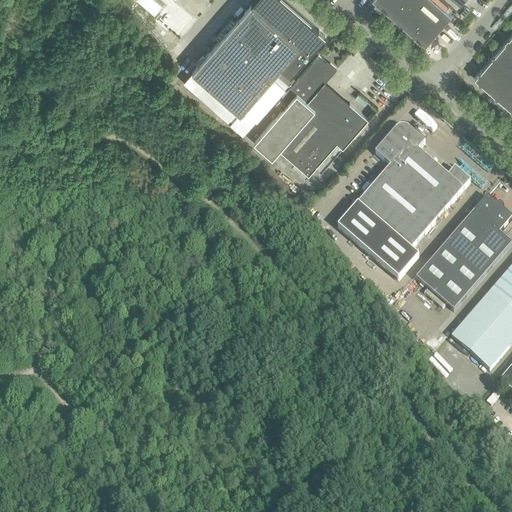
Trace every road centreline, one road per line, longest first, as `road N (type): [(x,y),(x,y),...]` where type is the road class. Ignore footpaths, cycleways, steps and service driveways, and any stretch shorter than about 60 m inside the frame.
road 1 (track): [(495,511),(350,337),(219,209),(115,136),(76,148),(43,309),(43,370)]
road 2 (track): [(144,511),(122,448),(43,370)]
road 3 (unclassified): [(433,83),(333,0)]
